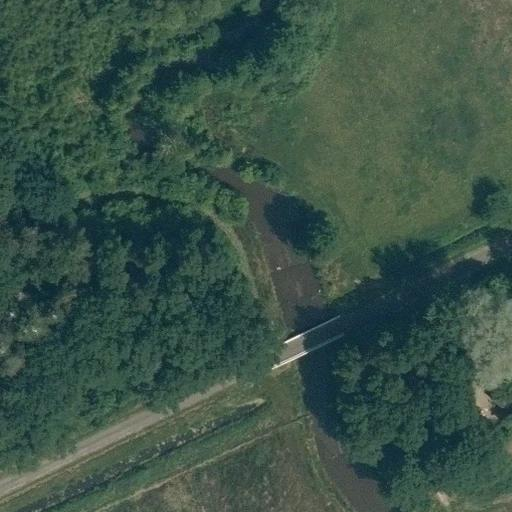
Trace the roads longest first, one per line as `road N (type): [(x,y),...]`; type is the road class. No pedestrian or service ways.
road 1 (unclassified): [(0,489),(511,245)]
road 2 (track): [(446,460),(409,294)]
